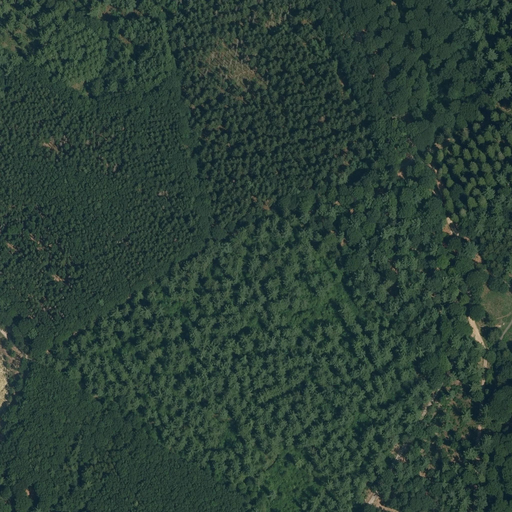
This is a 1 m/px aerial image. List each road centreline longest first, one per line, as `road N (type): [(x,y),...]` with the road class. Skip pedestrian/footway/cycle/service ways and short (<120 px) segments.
road 1 (track): [(341,0),(458,245),(480,340)]
road 2 (track): [(33,361),(206,244)]
road 3 (track): [(33,361),(201,474)]
road 4 (track): [(206,244),(169,50)]
road 5 (track): [(468,354),(363,511)]
road 6 (track): [(480,340),(472,511)]
road 7 (track): [(206,244),(331,194)]
road 8 (track): [(402,166),(511,107)]
